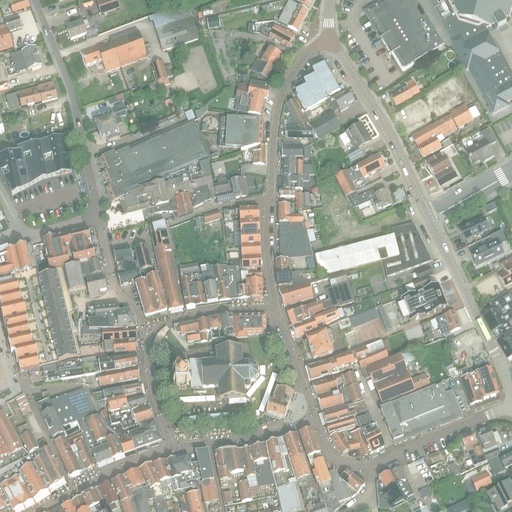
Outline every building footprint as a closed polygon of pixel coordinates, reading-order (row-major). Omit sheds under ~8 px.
[(20,0),(10,4),(12,13),(29,7),(27,0),(20,0)] [(105,0),(96,3),(101,16),(120,9),(116,0),(105,0)] [(386,2),(368,13),(383,37),(381,38),(391,55),(393,53),(403,70),(444,45),(416,0),(384,0),(385,0),(386,2)] [(511,0),(428,0),(466,71),(468,69),(492,115),(508,107),(506,103),(511,99),(511,80),(508,74),(509,73),(508,73),(506,69),(507,69),(506,68),(506,69),(497,54),(498,54),(487,32),(486,32),(484,28),(488,26),(491,27),(489,26),(494,23),(497,28),(497,27),(505,23),(506,23),(504,18),(509,15),(508,17),(509,17),(511,7),(511,0)] [(289,1),(279,22),(283,24),(296,31),(307,11),(293,3),(289,1)] [(199,39),(192,18),(187,4),(168,10),(157,14),(148,17),(150,23),(152,22),(155,30),(162,52),(199,39)] [(166,5),(155,9),(157,14),(168,10),(166,5)] [(0,52),(13,48),(8,32),(22,27),(19,17),(4,22),(5,25),(0,27),(0,52)] [(217,18),(206,20),(207,30),(218,28),(217,18)] [(66,27),(71,40),(86,34),(84,29),(89,27),(87,21),(82,22),(66,27)] [(259,32),(258,33),(270,40),(271,38),(287,47),(294,35),(279,27),(279,28),(275,25),(271,31),(262,26),(259,32)] [(111,44),(119,68),(147,58),(151,53),(148,44),(142,46),(136,29),(109,39),(111,44)] [(119,68),(111,44),(82,54),(86,66),(102,60),(106,73),(119,68)] [(22,52),(10,56),(16,73),(28,69),(28,70),(41,66),(35,47),(22,52)] [(250,70),(267,80),(282,55),(269,47),(261,61),(257,59),(250,70)] [(167,78),(173,76),(170,66),(164,68),(162,61),(152,64),(159,87),(169,84),(167,78)] [(325,102),(330,99),(328,97),(340,91),(331,74),(332,74),(331,73),(326,63),(326,62),(324,61),(323,61),(321,61),(320,61),(320,62),(296,92),(295,92),(296,93),(294,95),(304,113),(325,101),(325,102)] [(248,74),(241,76),(243,82),(250,81),(248,74)] [(238,85),(236,93),(242,94),(240,106),(248,108),(247,113),(260,116),(264,98),(266,99),(269,84),(250,80),(250,82),(250,83),(238,85)] [(407,88),(390,97),(395,107),(413,98),(419,94),(412,80),(405,84),(407,88)] [(7,82),(0,83),(0,91),(9,89),(7,82)] [(6,96),(9,111),(56,99),(52,83),(37,87),(38,88),(6,96)] [(332,98),(330,99),(325,102),(327,106),(329,104),(334,112),(338,109),(340,112),(347,107),(346,105),(352,102),(346,92),(333,99),(332,98)] [(115,97),(117,102),(128,98),(127,94),(115,97)] [(309,146),(310,145),(316,143),(295,100),(285,104),(296,126),(288,126),(288,128),(285,128),(285,139),(308,138),(309,146)] [(451,116),(458,129),(473,121),(466,108),(451,116)] [(93,118),(97,131),(108,128),(107,125),(114,123),(113,120),(119,118),(122,117),(127,116),(124,109),(111,113),(111,112),(93,118)] [(190,111),(184,114),(187,122),(194,120),(190,111)] [(163,119),(157,121),(159,126),(164,123),(179,117),(177,113),(163,119)] [(310,125),(319,141),(340,129),(331,113),(326,116),(310,125)] [(417,148),(423,158),(441,149),(438,143),(445,139),(444,137),(456,130),(448,117),(413,137),(418,147),(417,148)] [(108,128),(97,131),(100,139),(107,137),(109,140),(119,137),(115,125),(121,123),(119,118),(113,120),(114,123),(107,125),(108,128)] [(220,118),(218,147),(241,149),(241,152),(256,147),(265,145),(265,144),(261,145),(262,120),(220,118)] [(120,200),(120,201),(131,196),(129,193),(149,184),(150,185),(188,168),(189,169),(197,165),(210,158),(194,120),(187,122),(114,154),(114,153),(100,159),(105,172),(103,173),(109,187),(106,188),(112,203),(120,200),(120,199),(120,200)] [(346,133),(339,137),(344,146),(351,142),(355,149),(370,141),(360,124),(346,133)] [(459,134),(462,139),(473,132),(470,127),(459,134)] [(480,134),(484,141),(465,151),(472,164),(484,158),(485,160),(493,156),(488,147),(496,143),(488,129),(480,134)] [(0,169),(11,189),(41,173),(69,166),(62,137),(17,147),(18,151),(0,154),(0,169)] [(442,143),(445,149),(452,145),(449,139),(442,143)] [(265,145),(256,147),(256,151),(253,151),(253,164),(264,164),(265,145)] [(302,147),(281,146),(281,162),(283,162),(294,162),(302,162),(302,147)] [(347,157),(350,162),(362,156),(359,150),(347,157)] [(451,166),(446,156),(443,158),(441,154),(425,162),(439,187),(457,177),(453,169),(455,167),(453,165),(451,166)] [(344,197),(345,197),(355,192),(351,183),(383,167),(378,156),(363,163),(344,172),(334,176),(344,197)] [(131,196),(120,201),(126,214),(147,208),(148,208),(148,210),(153,208),(155,214),(162,212),(180,212),(181,216),(179,217),(192,213),(192,212),(191,212),(190,210),(211,200),(209,190),(214,189),(211,175),(209,161),(197,165),(189,169),(188,168),(150,185),(149,184),(129,193),(131,196)] [(283,162),(282,178),(294,178),(294,176),(308,176),(315,176),(313,166),(302,166),(302,162),(294,162),(283,162)] [(294,178),(282,178),(282,190),(280,190),(280,196),(282,198),(294,198),(294,196),(296,196),(296,207),(298,211),(310,211),(309,194),(301,194),(301,190),(302,190),(302,182),(308,182),(308,176),(294,176),(294,178)] [(235,199),(247,197),(243,178),(226,182),(226,179),(217,181),(218,184),(214,185),(215,189),(217,198),(217,197),(218,204),(236,200),(235,199)] [(355,192),(345,197),(352,209),(358,206),(360,211),(371,206),(369,202),(377,198),(378,202),(375,205),(378,209),(381,209),(381,210),(391,205),(385,191),(376,195),(374,190),(357,198),(355,192)] [(489,205),(483,208),(486,213),(496,209),(493,203),(489,205)] [(278,205),(279,223),(301,223),(301,217),(295,217),(295,212),(294,212),(294,205),(278,205)] [(240,214),(240,222),(258,221),(258,208),(235,209),(236,214),(240,214)] [(203,218),(205,224),(221,219),(218,211),(202,216),(203,218)] [(195,219),(197,231),(205,230),(202,218),(195,219)] [(480,234),(488,230),(483,219),(475,222),(474,222),(459,229),(465,241),(480,234)] [(240,222),(241,234),(259,233),(258,221),(240,222)] [(149,226),(160,274),(168,311),(181,308),(182,307),(166,234),(164,222),(149,226)] [(301,223),(279,223),(279,251),(282,251),(282,259),(289,259),(307,258),(312,257),(310,248),(309,244),(316,242),(315,240),(320,238),(317,228),(306,231),(304,223),(301,223)] [(399,256),(382,261),(387,277),(431,261),(413,224),(392,229),(393,236),(399,256)] [(67,235),(56,237),(55,237),(43,240),(47,259),(46,259),(49,271),(95,260),(92,249),(90,241),(88,229),(67,234),(67,235)] [(492,241),(470,252),(477,266),(503,254),(499,245),(506,242),(501,231),(490,236),(492,241)] [(241,234),(242,246),(259,245),(259,233),(241,234)] [(320,276),(382,261),(399,256),(393,236),(315,256),(320,276)] [(31,244),(0,256),(0,304),(1,309),(0,309),(6,332),(9,341),(8,341),(11,353),(14,352),(14,353),(15,358),(17,363),(17,362),(20,373),(80,359),(75,337),(78,337),(62,269),(38,274),(31,244)] [(239,259),(240,258),(260,257),(259,245),(242,246),(242,254),(237,254),(238,259),(239,259)] [(147,246),(134,249),(137,262),(137,263),(142,281),(135,283),(135,284),(135,285),(142,308),(145,318),(167,312),(157,275),(147,278),(145,270),(152,268),(147,246)] [(129,247),(113,251),(117,270),(116,270),(117,276),(120,287),(135,283),(142,281),(137,263),(133,264),(132,259),(129,247)] [(241,272),(261,272),(260,257),(240,258),(241,272)] [(306,259),(309,271),(315,270),(312,257),(306,259)] [(498,277),(504,287),(511,283),(511,257),(501,264),(506,273),(498,277)] [(275,260),(277,274),(290,272),(289,259),(282,259),(275,260)] [(95,262),(80,265),(81,272),(83,271),(84,277),(85,280),(101,277),(101,273),(98,261),(95,262)] [(63,269),(65,279),(68,293),(85,289),(82,277),(84,277),(83,271),(81,272),(80,265),(63,269)] [(179,268),(181,277),(190,276),(192,275),(197,278),(202,277),(207,304),(218,302),(216,289),(213,268),(209,269),(208,267),(198,269),(197,265),(179,268)] [(218,302),(230,300),(228,284),(225,284),(223,276),(226,275),(225,268),(225,266),(222,267),(222,266),(213,268),(216,289),(218,302)] [(229,268),(225,268),(226,275),(228,284),(230,300),(230,299),(237,297),(237,298),(236,279),(236,274),(235,267),(229,268)] [(417,278),(418,281),(427,278),(432,276),(429,267),(415,272),(415,274),(412,275),(413,279),(417,278)] [(246,280),(261,280),(261,272),(241,272),(242,280),(246,280)] [(290,272),(277,274),(278,291),(295,286),(294,282),(299,280),(299,273),(290,273),(290,272)] [(328,280),(331,289),(347,283),(344,272),(328,277),(317,280),(308,282),(308,283),(309,285),(328,280)] [(239,274),(236,274),(236,279),(237,297),(238,299),(249,298),(249,287),(246,287),(245,286),(243,286),(243,285),(239,285),(239,274)] [(190,276),(195,306),(207,304),(202,277),(197,278),(192,275),(190,276)] [(99,291),(107,289),(104,276),(101,277),(85,280),(89,298),(100,296),(99,291)] [(190,276),(181,277),(181,279),(186,307),(195,306),(190,276)] [(418,281),(413,283),(416,293),(431,287),(427,278),(418,281)] [(312,298),(309,285),(308,283),(304,284),(302,279),(299,280),(294,282),(295,286),(278,291),(284,307),(312,298)] [(246,286),(245,286),(246,287),(249,287),(249,298),(262,298),(261,280),(246,280),(246,286)] [(328,300),(324,302),(327,310),(337,306),(337,308),(354,302),(348,283),(347,283),(331,289),(325,291),(328,300)] [(416,293),(400,299),(402,303),(408,319),(409,323),(424,317),(424,316),(432,313),(432,314),(447,308),(437,284),(431,287),(416,293)] [(511,332),(511,331),(511,329),(511,299),(508,293),(491,302),(495,311),(483,318),(495,340),(506,360),(511,356),(511,332)] [(287,314),(292,327),(310,321),(309,319),(315,317),(314,314),(327,310),(324,302),(320,302),(287,314)] [(88,309),(89,320),(119,317),(118,312),(118,303),(94,305),(94,308),(88,309)] [(377,308),(386,332),(391,330),(381,306),(377,308)] [(310,321),(292,327),(296,339),(317,332),(315,325),(324,322),(325,324),(338,319),(335,310),(315,317),(309,319),(310,321)] [(89,320),(89,323),(89,330),(109,330),(135,328),(134,319),(129,311),(118,312),(119,317),(89,320)] [(435,319),(441,336),(460,329),(454,312),(435,319)] [(261,314),(231,315),(235,336),(236,336),(236,338),(247,338),(247,335),(266,335),(265,323),(262,323),(261,314)] [(231,315),(220,317),(224,338),(235,336),(231,315)] [(220,317),(208,319),(210,331),(211,336),(212,341),(224,338),(220,317)] [(208,319),(197,321),(200,342),(207,341),(205,332),(210,331),(208,319)] [(338,323),(340,330),(350,327),(348,320),(338,323)] [(200,342),(197,321),(175,325),(174,327),(174,331),(177,334),(180,333),(181,336),(186,335),(188,343),(195,341),(195,343),(200,342)] [(101,342),(135,340),(135,328),(109,331),(109,330),(89,330),(89,323),(83,324),(84,337),(100,336),(101,342)] [(332,353),(329,344),(332,343),(334,340),(331,332),(328,331),(305,339),(312,360),(332,353)] [(430,331),(425,333),(428,342),(434,340),(430,331)] [(102,344),(102,346),(104,346),(105,353),(113,352),(113,354),(136,352),(135,341),(112,343),(102,344)] [(193,363),(189,364),(189,369),(190,382),(190,388),(218,388),(219,400),(244,399),(243,388),(244,388),(246,389),(248,388),(249,386),(249,384),(248,383),(250,383),(249,381),(253,380),(254,381),(255,380),(254,379),(257,376),(259,377),(259,375),(257,375),(257,370),(258,369),(258,368),(256,369),(253,366),(254,365),(253,364),(252,366),(248,364),(248,363),(246,362),(246,364),(243,364),(243,362),(241,363),(240,348),(216,349),(216,353),(210,353),(210,361),(203,361),(203,360),(201,360),(201,361),(193,361),(193,363)] [(349,354),(349,355),(353,363),(358,362),(360,370),(385,361),(382,353),(368,358),(365,349),(349,354)] [(353,363),(349,355),(318,364),(317,363),(307,366),(311,381),(350,369),(349,365),(353,364),(353,363)] [(385,361),(360,370),(364,381),(369,378),(375,392),(375,393),(381,406),(415,393),(417,392),(430,387),(425,374),(410,380),(407,373),(405,365),(401,355),(385,361)] [(50,366),(43,367),(46,384),(60,381),(61,381),(81,378),(86,377),(97,375),(137,367),(136,356),(103,361),(99,362),(96,363),(95,358),(50,366)] [(175,370),(172,370),(172,373),(175,373),(175,380),(173,380),(173,383),(175,383),(176,386),(178,386),(178,383),(186,382),(186,385),(189,385),(188,382),(190,382),(189,369),(188,369),(188,366),(185,366),(185,369),(181,369),(180,366),(175,366),(175,367),(175,370)] [(97,376),(99,387),(139,379),(137,368),(97,376)] [(466,368),(458,371),(470,405),(481,402),(482,401),(482,399),(499,392),(490,368),(469,375),(466,368)] [(312,385),(316,398),(356,386),(352,373),(342,376),(342,375),(312,385)] [(381,412),(379,412),(380,414),(381,413),(392,441),(395,440),(454,416),(441,384),(379,409),(381,412)] [(99,409),(106,405),(105,402),(124,398),(124,399),(134,396),(134,399),(143,396),(142,396),(140,386),(94,395),(91,397),(99,409)] [(356,386),(316,398),(320,412),(328,410),(336,408),(350,404),(360,400),(356,386)] [(266,413),(284,419),(292,393),(276,388),(272,402),(269,401),(266,413)] [(77,401),(84,398),(81,391),(75,393),(77,401)] [(53,408),(62,427),(77,422),(73,411),(86,406),(84,398),(77,401),(75,393),(50,401),(53,408)] [(15,399),(22,416),(31,411),(23,395),(15,399)] [(108,404),(111,417),(128,413),(130,413),(147,407),(143,396),(134,399),(134,396),(124,399),(124,398),(105,402),(106,405),(108,404)] [(48,399),(36,405),(40,413),(69,477),(81,472),(65,437),(61,429),(52,408),(48,399)] [(321,414),(324,426),(355,418),(360,432),(374,427),(369,418),(362,402),(351,406),(346,408),(340,410),(321,414)] [(73,411),(77,422),(85,419),(85,421),(90,418),(86,406),(73,411)] [(109,417),(111,426),(112,427),(119,425),(124,432),(153,422),(153,421),(147,407),(130,413),(128,413),(111,417),(109,417)] [(109,418),(105,410),(100,413),(105,419),(109,418)] [(3,411),(0,413),(0,437),(14,464),(29,457),(22,449),(3,411)] [(90,418),(85,421),(90,432),(92,432),(96,443),(97,443),(98,444),(95,445),(97,449),(103,462),(113,458),(124,454),(118,442),(117,441),(115,435),(109,428),(111,426),(108,427),(100,415),(97,416),(90,418)] [(355,418),(324,426),(327,435),(346,429),(347,430),(348,433),(351,432),(352,439),(347,442),(349,445),(363,440),(360,432),(355,418)] [(85,421),(77,424),(80,431),(89,452),(90,452),(96,464),(103,462),(97,449),(95,445),(90,432),(85,421)] [(63,428),(61,429),(65,437),(81,472),(86,469),(94,465),(96,464),(90,452),(89,452),(80,431),(77,424),(76,422),(63,427),(63,428)] [(111,426),(109,428),(115,435),(117,441),(130,437),(135,450),(149,445),(156,442),(157,442),(159,438),(158,438),(156,431),(153,422),(124,432),(119,425),(112,427),(111,426)] [(17,430),(21,437),(30,433),(27,425),(17,430)] [(360,432),(363,440),(369,454),(370,454),(375,452),(383,449),(384,446),(374,427),(360,432)] [(488,428),(477,433),(484,449),(484,451),(496,446),(495,444),(488,428)] [(308,430),(299,433),(310,465),(313,464),(316,471),(313,473),(317,484),(322,498),(324,502),(323,502),(326,511),(334,511),(340,507),(338,503),(350,499),(344,483),(340,479),(334,470),(327,473),(326,469),(319,449),(312,432),(311,429),(308,430)] [(30,433),(21,437),(29,453),(38,449),(30,433)] [(471,433),(460,438),(467,453),(473,467),(477,465),(486,461),(480,447),(477,448),(471,433)] [(296,434),(282,439),(291,468),(297,486),(312,481),(296,434)] [(349,445),(347,442),(346,442),(343,438),(341,439),(338,434),(336,435),(336,434),(328,437),(340,455),(349,449),(357,448),(360,456),(369,454),(363,440),(349,445)] [(7,501),(12,511),(33,500),(19,473),(14,464),(10,457),(0,437),(0,495),(4,503),(7,501)] [(118,442),(124,454),(135,450),(130,437),(117,441),(118,442)] [(272,442),(265,445),(275,486),(275,488),(277,495),(277,496),(278,501),(280,509),(280,511),(304,511),(297,486),(291,468),(282,439),(272,442)] [(275,486),(265,445),(250,448),(256,477),(258,489),(275,486)] [(41,456),(56,485),(64,480),(48,447),(40,451),(41,456)] [(484,453),(486,459),(499,453),(496,447),(484,453)] [(241,450),(245,472),(246,479),(256,477),(250,448),(241,450)] [(241,450),(215,453),(220,482),(231,480),(230,475),(245,472),(241,450)] [(196,453),(202,483),(200,483),(204,504),(217,501),(208,451),(196,453)] [(498,457),(487,462),(493,476),(504,471),(503,469),(511,464),(511,452),(499,458),(498,458),(498,457)] [(176,458),(166,461),(171,480),(174,492),(193,487),(192,481),(201,479),(198,462),(190,464),(189,462),(191,461),(190,457),(188,456),(187,455),(176,458)] [(438,455),(430,458),(432,462),(432,463),(440,460),(438,455)] [(32,460),(48,490),(56,485),(41,456),(32,460)] [(32,460),(29,457),(14,464),(19,473),(33,500),(38,497),(43,493),(48,490),(32,460)] [(166,461),(153,464),(161,484),(163,493),(164,493),(168,492),(166,481),(171,480),(166,461)] [(153,463),(141,469),(145,478),(149,489),(152,488),(154,498),(153,498),(156,510),(156,511),(167,511),(167,508),(165,503),(164,493),(163,493),(161,484),(153,464),(153,463)] [(454,463),(442,468),(448,480),(460,474),(454,463)] [(390,473),(389,473),(395,486),(400,485),(406,499),(408,498),(409,501),(414,499),(412,496),(413,495),(400,469),(390,473)] [(145,485),(139,470),(124,475),(133,498),(130,499),(135,511),(149,511),(142,486),(145,485)] [(346,472),(340,479),(344,483),(345,484),(351,499),(357,495),(364,486),(348,472),(346,472)] [(382,493),(378,495),(381,503),(384,501),(388,509),(406,499),(400,485),(395,486),(389,473),(379,478),(382,484),(378,485),(382,493)] [(486,473),(470,480),(475,491),(491,484),(486,473)] [(123,475),(111,482),(116,495),(118,494),(121,501),(120,502),(122,506),(121,507),(123,511),(135,511),(130,499),(133,498),(123,475)] [(506,505),(511,501),(511,487),(508,481),(497,487),(497,488),(487,494),(492,504),(494,503),(498,511),(507,507),(506,505)] [(109,482),(100,487),(106,501),(107,503),(111,511),(117,509),(114,504),(117,503),(109,482)] [(247,482),(238,484),(242,503),(251,501),(247,482)] [(94,497),(92,498),(98,511),(111,511),(100,487),(92,491),(94,497)] [(429,488),(419,493),(422,500),(432,495),(429,488)] [(92,491),(81,496),(89,511),(98,511),(92,498),(94,497),(92,491)] [(197,492),(186,494),(186,496),(190,511),(201,511),(198,493),(197,492)] [(224,494),(226,504),(232,503),(230,492),(224,494)] [(89,511),(81,496),(71,501),(76,511),(89,511)] [(182,511),(190,511),(186,496),(179,498),(182,511)] [(467,500),(446,511),(457,511),(470,506),(467,500)] [(76,511),(71,501),(61,506),(63,511),(76,511)] [(326,511),(323,502),(315,505),(308,508),(309,511),(326,511)]
